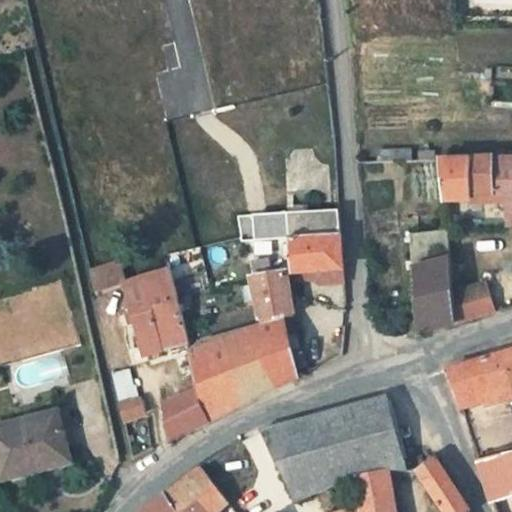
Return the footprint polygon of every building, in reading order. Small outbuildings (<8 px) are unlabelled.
[(505,198),(511,197),(511,160),(507,161),(506,151),(497,151),(497,161),(443,162),(446,200),(505,198)] [(291,237),(342,234),(340,210),(241,216),(243,240),(291,237)] [(291,237),(293,274),(335,272),(335,278),(344,277),(342,234),(291,237)] [(448,235),(412,236),(418,335),(437,330),(455,325),(453,298),(448,235)] [(147,278),(163,351),(186,344),(189,343),(184,323),(179,302),(173,278),(171,270),(169,271),(147,278)] [(294,320),(287,276),(251,280),(252,283),(258,305),(263,323),(283,321),(294,320)] [(148,356),(163,351),(147,278),(124,285),(136,324),(139,337),(148,356)] [(486,288),(453,298),(455,325),(495,314),(486,288)] [(190,358),(199,395),(207,423),(234,410),(280,387),(297,380),(283,321),(263,323),(264,327),(197,347),(190,358)] [(511,352),(500,355),(447,371),(457,398),(461,412),(485,404),(482,396),(509,387),(511,394),(511,451),(503,454),(504,456),(497,458),(508,493),(510,499),(511,498),(511,352)] [(129,370),(113,374),(120,401),(137,397),(129,370)] [(207,423),(199,395),(160,410),(170,442),(180,437),(207,423)] [(145,417),(140,398),(119,404),(124,422),(145,417)] [(296,503),(305,499),(355,481),(387,475),(404,475),(384,398),(345,409),(294,422),(261,432),(296,503)] [(58,413),(0,429),(0,461),(3,472),(47,460),(50,468),(71,463),(58,413)] [(489,499),(489,498),(508,493),(497,458),(479,464),(476,465),(484,488),(487,500),(489,499)] [(418,473),(429,490),(448,479),(446,476),(436,460),(418,473)] [(205,511),(222,511),(229,505),(200,468),(187,477),(163,496),(174,511),(192,511),(201,506),(205,511)] [(387,475),(355,481),(356,494),(388,494),(387,475)] [(469,511),(448,479),(429,490),(443,511),(469,511)] [(388,496),(388,494),(356,494),(357,506),(357,511),(390,511),(388,501),(388,496)] [(205,511),(201,506),(192,511),(174,511),(163,496),(144,511),(205,511)]
